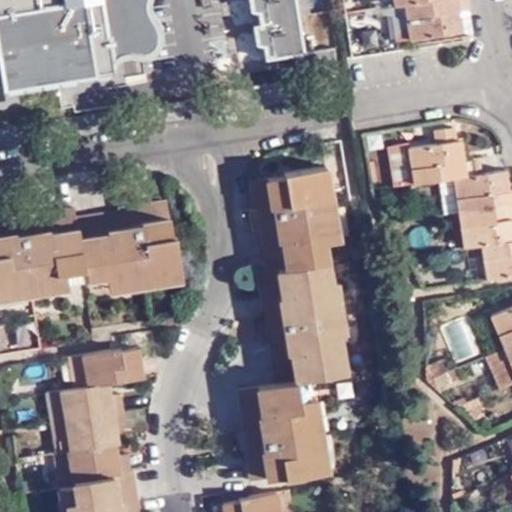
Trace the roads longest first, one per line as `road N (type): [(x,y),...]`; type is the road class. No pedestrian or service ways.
road 1 (residential): [(212,133),(225,273),(168,476),(169,511)]
road 2 (residential): [(0,167),(212,133)]
road 3 (residential): [(212,133),(337,110)]
